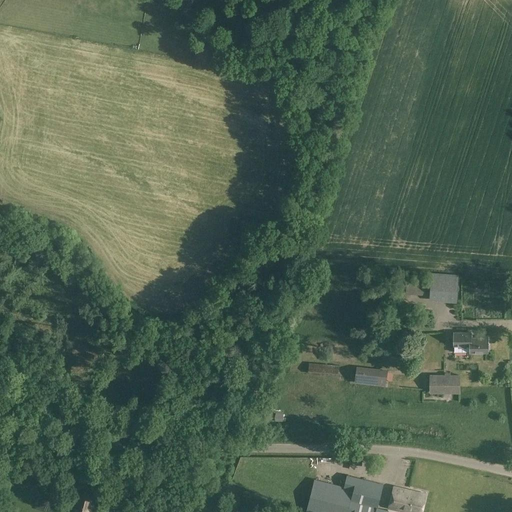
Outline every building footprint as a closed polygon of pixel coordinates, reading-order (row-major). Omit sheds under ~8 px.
[(191,0),(146,0),(147,1),(190,9),(191,0)] [(268,65),(243,60),(241,70),(266,74),(268,65)] [(431,274),(430,296),(456,298),(458,277),(431,274)] [(415,315),(415,325),(425,325),(425,315),(415,315)] [(472,331),(453,331),(454,346),(470,345),(470,351),(487,351),(487,338),(479,338),(479,337),(472,337),(472,331)] [(339,376),(339,365),(309,363),(308,374),(339,376)] [(355,383),(386,386),(388,370),(357,366),(355,383)] [(430,374),(430,393),(460,393),(460,374),(451,374),(451,373),(445,373),(445,374),(430,374)] [(276,411),(274,417),(275,421),(282,422),(284,417),(282,412),(276,411)] [(333,470),(333,455),(322,454),(321,469),(333,470)] [(289,464),(287,471),(311,478),(313,471),(289,464)] [(313,511),(387,511),(388,511),(377,508),(383,484),(347,475),(344,487),(314,479),(306,510),(313,511)] [(421,511),(426,494),(394,486),(389,508),(406,511),(421,511)] [(73,491),(71,496),(76,498),(72,511),(91,511),(95,496),(77,492),(73,491)] [(130,511),(143,511),(141,496),(129,498),(130,511)] [(482,502),(481,507),(505,510),(506,505),(482,502)]
